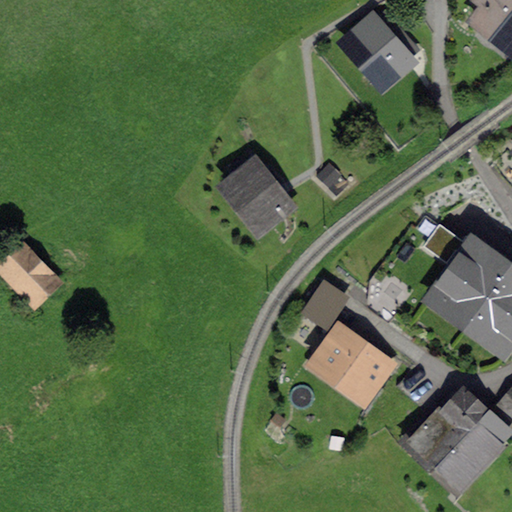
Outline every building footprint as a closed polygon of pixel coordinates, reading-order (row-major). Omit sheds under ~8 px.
[(475,18),(511,47),(511,0),(484,0),(488,2),(475,18)] [(351,40),(384,78),(408,56),(375,19),(351,40)] [(228,185),(259,224),(287,202),(272,183),(278,179),(270,170),(265,174),(256,163),(228,185)] [(506,315),(510,318),(511,314),(511,266),(511,264),(511,262),(497,251),(495,253),(448,218),(440,229),(423,216),(406,239),(394,231),(360,254),(342,281),(380,311),(389,299),(414,318),(417,321),(415,324),(469,364),(506,315)] [(0,252),(0,260),(36,299),(57,279),(24,243),(23,244),(16,237),(0,252)] [(312,322),(333,336),(340,326),(351,312),(331,297),(312,322)] [(316,361),(364,396),(388,363),(340,326),(333,336),(316,361)] [(511,389),(502,402),(511,410),(511,389)] [(436,463),(437,464),(486,412),(465,390),(445,411),(437,403),(406,435),(436,463)] [(505,428),(486,412),(437,464),(461,486),(501,442),(496,437),(505,428)] [(465,511),(502,511),(487,501),(467,510),(465,511)]
